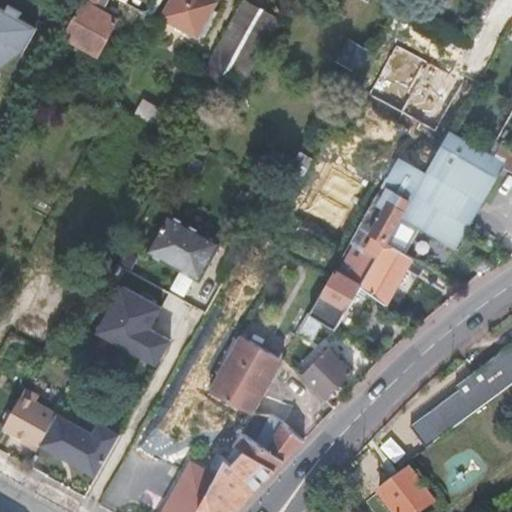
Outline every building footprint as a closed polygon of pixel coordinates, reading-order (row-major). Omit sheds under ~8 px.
[(78,0),(73,11),(60,35),(97,55),(117,20),(101,10),(106,0),(78,0)] [(222,0),(187,0),(176,20),(211,39),(231,5),(222,0)] [(239,87),(276,13),(249,0),(240,0),(206,71),(239,87)] [(4,10),(0,8),(0,70),(22,53),(36,28),(20,19),(23,13),(7,4),(4,10)] [(349,36),(336,59),(363,74),(376,51),(349,36)] [(432,160),(403,144),(389,169),(417,184),(411,196),(390,184),(365,229),(385,240),(400,217),(414,225),(454,248),(507,152),(499,147),(493,143),(455,121),(432,160)] [(499,147),(507,152),(511,154),(511,142),(505,138),(499,147)] [(230,225),(177,195),(156,232),(190,251),(203,259),(209,262),(230,225)] [(385,240),(401,249),(414,225),(400,217),(385,240)] [(365,229),(358,225),(348,241),(356,245),(362,248),(374,255),(357,284),(360,286),(385,301),(412,255),(401,249),(385,240),(365,229)] [(356,245),(348,241),(342,251),(350,256),(356,245)] [(332,270),(328,276),(306,316),(335,332),(360,286),(357,284),(374,255),(362,248),(345,278),(332,270)] [(192,279),(198,268),(203,259),(190,251),(179,271),(192,279)] [(342,251),(337,261),(345,266),(350,256),(342,251)] [(211,275),(198,268),(192,279),(183,296),(145,275),(132,299),(169,320),(160,335),(154,331),(137,360),(158,372),(211,275)] [(244,328),(266,344),(274,333),(252,317),(244,328)] [(238,334),(211,381),(208,387),(251,412),(282,358),(238,334)] [(427,448),(511,385),(511,346),(457,387),(460,391),(412,427),(427,448)] [(298,375),(321,398),(349,372),(337,360),(326,348),(298,375)] [(337,360),(349,372),(356,364),(344,353),(337,360)] [(26,377),(3,417),(25,429),(39,437),(59,402),(38,389),(40,385),(26,377)] [(59,402),(39,437),(55,446),(80,402),(64,393),(59,402)] [(210,410),(199,431),(215,441),(227,419),(210,410)] [(253,441),(239,433),(233,444),(247,451),(276,468),(302,441),(284,422),(270,415),(253,441)] [(188,458),(157,511),(233,511),(276,468),(247,451),(230,478),(218,470),(233,444),(239,433),(244,424),(232,416),(215,446),(217,447),(205,468),(188,458)] [(22,434),(36,442),(39,437),(25,429),(22,434)] [(421,511),(431,505),(435,511),(439,511),(446,507),(420,473),(415,476),(409,468),(380,491),(395,511),(421,511)]
